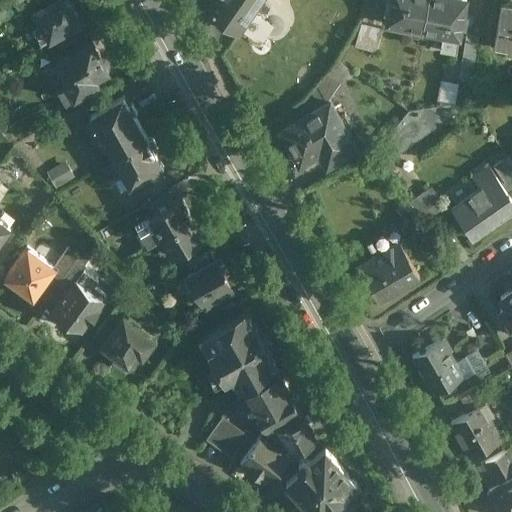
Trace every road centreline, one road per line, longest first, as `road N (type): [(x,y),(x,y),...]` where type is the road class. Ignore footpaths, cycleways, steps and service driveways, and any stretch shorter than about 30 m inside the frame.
road 1 (secondary): [(156,0),(355,349)]
road 2 (residential): [(511,244),(355,349)]
road 3 (secondary): [(355,349),(437,511)]
road 4 (residential): [(132,452),(0,359)]
